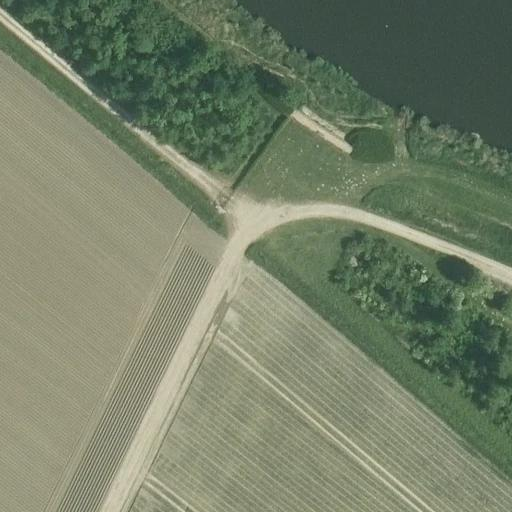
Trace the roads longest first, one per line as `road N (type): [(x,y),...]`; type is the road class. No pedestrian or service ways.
road 1 (track): [(243,239),(237,203),(0,20)]
road 2 (track): [(243,239),(103,511)]
road 3 (track): [(511,272),(338,210)]
